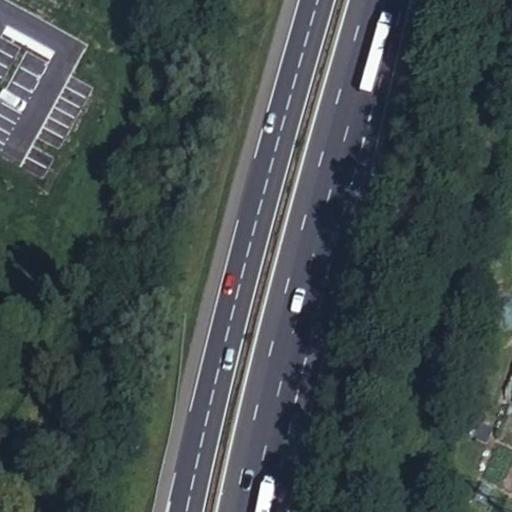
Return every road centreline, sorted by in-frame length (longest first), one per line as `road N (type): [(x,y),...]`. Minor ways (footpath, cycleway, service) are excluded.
road 1 (trunk): [(322,0),(187,511)]
road 2 (trunk): [(247,511),(293,309),(380,0)]
